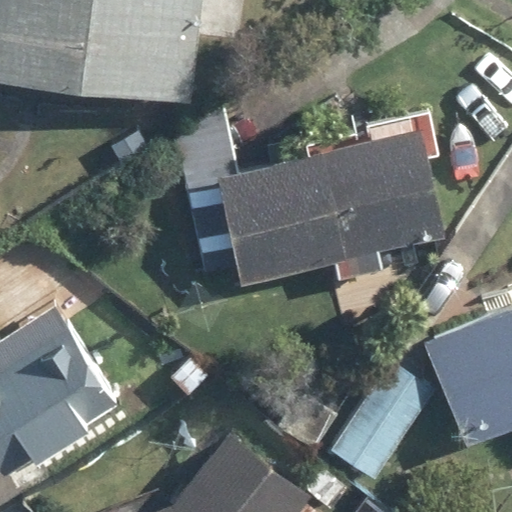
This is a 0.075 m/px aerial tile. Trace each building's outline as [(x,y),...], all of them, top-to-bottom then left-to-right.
[(0,0),(0,69),(204,89),(212,0),(0,0)] [(387,241),(451,228),(428,119),(222,161),(244,270),(335,251),(339,271),(391,261),(387,241)] [(467,438),(511,417),(511,288),(419,330),(467,438)] [(124,397),(60,294),(0,331),(0,443),(14,465),(124,397)] [(439,387),(403,358),(337,439),(373,468),(439,387)] [(331,511),(332,511),(309,494),(317,484),(239,419),(178,493),(125,511),(331,511)]
